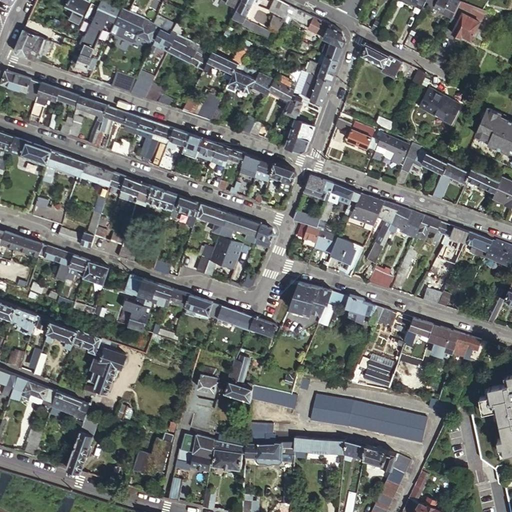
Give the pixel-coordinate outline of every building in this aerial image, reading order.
[(90,0),(68,0),(66,4),(84,13),(90,0)] [(113,13),(117,5),(105,0),(99,0),(97,6),(91,3),(87,12),(109,22),(114,14),(113,13)] [(122,5),(130,9),(133,4),(124,0),(119,0),(118,3),(122,5)] [(268,36),(273,38),(276,33),(275,31),(245,19),(253,1),(250,0),(240,0),(237,7),(233,16),(233,17),(242,22),(242,23),(248,26),(269,35),(268,36)] [(273,0),(270,8),(284,15),(290,3),(283,0),(273,0)] [(425,0),(425,1),(428,2),(426,7),(433,10),(434,9),(435,6),(437,0),(425,0)] [(453,14),(457,8),(447,4),(449,0),(437,0),(435,6),(441,8),(453,14)] [(471,38),(485,9),(460,1),(457,8),(453,14),(452,17),(450,21),(456,24),(454,30),(452,33),(461,38),(463,34),(471,38)] [(322,36),(324,36),(330,22),(290,3),(284,15),(286,16),(284,20),(288,22),(292,16),(310,25),(309,27),(322,34),(322,36)] [(118,14),(116,19),(137,29),(136,30),(152,38),(153,36),(159,23),(154,21),(138,12),(131,9),(130,9),(122,5),(118,14)] [(439,12),(452,17),(453,14),(441,8),(439,12)] [(138,12),(154,21),(156,17),(139,9),(138,10),(138,12)] [(166,21),(157,16),(156,17),(154,21),(159,23),(164,25),(166,21)] [(282,19),(277,16),(273,26),(278,28),(282,19)] [(28,21),(25,27),(38,33),(38,32),(39,30),(36,29),(38,25),(28,21)] [(175,25),(166,21),(164,25),(159,23),(153,36),(168,43),(172,32),(177,35),(178,31),(174,29),(175,25)] [(183,24),(177,21),(175,25),(174,29),(178,31),(179,31),(183,24)] [(450,21),(447,26),(454,30),(456,24),(450,21)] [(324,36),(333,40),(338,27),(330,22),(324,36)] [(229,25),(225,32),(230,34),(233,27),(229,25)] [(52,38),(38,32),(38,33),(25,27),(21,36),(16,47),(18,52),(40,59),(43,52),(46,53),(46,52),(51,39),(52,38)] [(345,44),(347,39),(343,29),(338,27),(333,40),(345,44)] [(307,32),(300,29),(294,42),(300,45),(302,42),(307,32)] [(179,31),(178,31),(177,35),(172,32),(168,43),(165,50),(191,61),(192,61),(203,66),(212,49),(179,31)] [(249,45),(254,35),(248,32),(243,42),(249,45)] [(57,41),(51,39),(46,52),(52,55),(53,53),(57,41)] [(330,45),(327,54),(339,59),(345,44),(333,40),(331,42),(330,45)] [(68,46),(57,41),(53,53),(63,58),(68,46)] [(322,52),(327,54),(330,45),(325,43),(322,52)] [(365,43),(361,54),(384,65),(389,54),(365,43)] [(242,57),(247,47),(241,44),(236,54),(242,57)] [(82,50),(75,48),(72,59),(77,61),(80,54),(77,53),(78,50),(81,51),(82,50)] [(232,59),(215,50),(212,49),(203,66),(202,67),(207,70),(211,62),(225,69),(223,72),(231,75),(232,73),(238,62),(232,59)] [(429,49),(425,57),(430,60),(433,53),(434,52),(429,49)] [(98,57),(92,54),(83,51),(82,50),(81,51),(78,50),(77,53),(80,54),(77,61),(94,68),(98,57)] [(318,63),(323,65),(335,70),(339,59),(327,54),(322,52),(318,63)] [(235,53),(232,59),(238,62),(239,62),(242,57),(236,54),(235,53)] [(390,68),(395,58),(389,54),(384,65),(390,68)] [(110,70),(113,62),(100,57),(97,64),(110,70)] [(286,63),(276,59),(272,68),(282,73),(286,63)] [(319,76),(323,65),(318,63),(312,61),(309,69),(308,72),(313,74),(319,76)] [(239,62),(238,62),(232,73),(227,84),(235,88),(238,83),(250,89),(250,88),(251,86),(255,77),(246,73),(249,67),(239,62)] [(323,65),(319,76),(331,80),(335,70),(323,65)] [(253,69),(249,67),(246,73),(255,77),(256,75),(251,73),(253,69)] [(42,80),(6,68),(2,81),(27,90),(26,93),(37,97),(38,92),(42,80)] [(422,84),(428,74),(419,69),(413,80),(422,84)] [(274,79),(258,71),(256,75),(255,77),(251,86),(267,94),(269,90),(274,79)] [(132,91),(138,93),(144,78),(138,76),(134,86),(132,91)] [(327,92),(331,80),(319,76),(318,79),(314,88),(327,92)] [(313,77),(309,85),(314,88),(318,79),(313,77)] [(138,93),(146,95),(152,82),(152,81),(144,78),(138,93)] [(284,83),(274,79),(269,90),(288,98),(292,87),(284,83)] [(285,79),(284,83),(292,87),(311,96),(313,92),(308,89),(285,79)] [(61,87),(42,80),(38,92),(51,96),(57,99),(59,95),(61,87)] [(165,87),(152,82),(146,95),(170,104),(173,98),(162,93),(165,87)] [(80,93),(61,87),(59,95),(78,102),(80,93)] [(323,102),(327,92),(314,88),(313,92),(311,96),(323,102)] [(462,105),(428,89),(419,106),(453,123),(462,105)] [(295,91),(286,109),(297,114),(304,101),(300,99),(302,95),(295,91)] [(51,96),(38,92),(37,97),(36,100),(46,103),(48,101),(51,96)] [(217,104),(220,98),(208,92),(203,102),(209,105),(204,115),(211,118),(217,104)] [(108,103),(80,93),(78,102),(77,103),(100,112),(99,116),(104,117),(108,103)] [(184,108),(194,112),(200,100),(189,96),(184,108)] [(323,102),(311,96),(307,104),(320,110),(323,102)] [(41,116),(46,103),(36,100),(32,113),(41,116)] [(209,105),(203,102),(198,113),(204,115),(209,105)] [(118,106),(108,103),(104,117),(96,142),(101,144),(105,130),(109,115),(115,117),(118,106)] [(211,118),(219,121),(226,108),(217,104),(211,118)] [(142,114),(118,106),(115,117),(126,121),(138,125),(142,114)] [(498,113),(484,107),(473,134),(486,140),(485,143),(507,151),(508,149),(511,150),(511,121),(498,115),(498,113)] [(58,113),(54,111),(49,126),(52,127),(54,123),(58,113)] [(511,118),(499,113),(498,113),(498,115),(511,121),(511,118)] [(62,130),(69,133),(73,118),(74,115),(70,114),(68,120),(65,119),(62,130)] [(158,120),(142,114),(138,125),(154,131),(158,120)] [(109,115),(105,130),(111,132),(115,117),(109,115)] [(96,142),(104,117),(99,116),(94,129),(93,132),(93,133),(92,136),(91,140),(96,142)] [(394,122),(379,116),(377,120),(376,123),(390,129),(394,122)] [(298,118),(298,117),(293,129),(311,136),(315,124),(298,118)] [(349,122),(337,117),(335,124),(347,129),(349,122)] [(82,121),(73,118),(69,133),(77,136),(82,121)] [(251,131),(255,121),(250,118),(246,129),(251,131)] [(174,126),(158,120),(154,131),(170,137),(174,126)] [(138,125),(126,121),(124,127),(136,131),(136,130),(138,125)] [(251,131),(258,134),(262,124),(255,121),(251,131)] [(284,125),(278,122),(271,138),(278,141),(284,125)] [(154,131),(138,125),(136,130),(147,133),(152,135),(154,131)] [(189,131),(174,126),(170,137),(175,138),(185,142),(189,131)] [(357,131),(369,136),(371,131),(359,126),(357,131)] [(357,131),(351,128),(348,137),(368,145),(372,136),(369,136),(357,131)] [(15,135),(0,129),(0,144),(10,148),(11,148),(15,135)] [(311,136),(293,129),(291,133),(287,131),(284,138),(288,140),(287,144),(302,149),(307,147),(311,136)] [(170,137),(154,131),(152,135),(152,137),(156,139),(168,143),(170,137)] [(204,136),(189,131),(185,142),(200,147),(204,136)] [(152,135),(147,133),(141,152),(144,153),(143,156),(145,156),(152,137),(152,135)] [(409,143),(383,133),(376,149),(383,152),(386,146),(395,149),(404,153),(405,154),(409,143)] [(118,150),(123,136),(117,134),(112,148),(118,150)] [(486,140),(473,134),(467,148),(511,167),(511,150),(508,149),(507,151),(485,143),(486,140)] [(53,148),(15,135),(11,148),(49,162),(53,148)] [(128,154),(133,140),(123,136),(118,150),(128,154)] [(218,141),(204,136),(200,147),(206,149),(204,155),(209,156),(209,159),(211,160),(214,151),(218,141)] [(152,137),(145,156),(144,159),(148,160),(149,157),(150,158),(156,139),(152,137)] [(133,139),(133,140),(128,154),(134,156),(139,141),(133,139)] [(231,146),(218,141),(214,151),(211,160),(225,165),(228,156),(231,146)] [(200,147),(185,142),(184,147),(182,151),(197,156),(200,147)] [(0,152),(8,155),(10,148),(0,144),(0,152)] [(247,151),(231,146),(228,156),(232,158),(243,162),(247,151)] [(386,146),(383,152),(392,156),(395,149),(386,146)] [(61,151),(53,148),(49,162),(46,170),(55,173),(57,165),(61,151)] [(165,151),(159,148),(154,163),(160,165),(165,152),(165,151)] [(399,165),(404,153),(395,149),(392,156),(390,161),(399,165)] [(422,163),(427,152),(420,149),(415,160),(422,163)] [(261,156),(247,151),(243,162),(258,167),(261,156)] [(83,159),(64,152),(60,166),(79,172),(83,159)] [(177,157),(165,152),(160,165),(173,169),(177,157)] [(442,171),(447,160),(427,152),(422,163),(442,171)] [(276,161),(261,156),(258,167),(272,172),(276,161)] [(457,161),(448,157),(447,160),(442,171),(450,175),(465,181),(467,178),(471,167),(466,165),(464,168),(456,164),(457,161)] [(86,160),(82,173),(110,183),(114,170),(86,160)] [(192,169),(194,164),(184,160),(184,161),(184,162),(183,164),(180,172),(189,175),(192,169)] [(295,168),(276,161),(272,172),(269,179),(281,183),(280,187),(291,191),(298,172),(295,168)] [(272,172),(258,167),(255,175),(269,180),(269,179),(272,172)] [(489,175),(471,167),(467,178),(485,185),(489,175)] [(407,173),(400,169),(394,182),(402,185),(407,173)] [(46,170),(44,178),(52,181),(55,173),(46,170)] [(114,170),(110,183),(123,188),(128,175),(114,170)] [(450,175),(442,171),(439,178),(446,181),(450,175)] [(334,181),(312,172),(305,190),(328,198),(334,181)] [(38,185),(4,174),(0,189),(0,202),(21,209),(30,212),(33,201),(38,185)] [(128,175),(123,188),(121,196),(130,199),(137,178),(128,175)] [(485,185),(490,187),(494,177),(489,175),(485,185)] [(511,180),(510,180),(501,176),(499,179),(495,190),(492,196),(505,202),(504,204),(511,207),(511,205),(511,180)] [(490,187),(495,190),(499,179),(494,177),(490,187)] [(137,178),(130,199),(137,202),(138,198),(144,180),(137,178)] [(228,181),(221,179),(219,186),(226,188),(228,181)] [(144,180),(138,198),(147,201),(148,197),(174,206),(175,205),(178,193),(144,180)] [(362,190),(334,181),(328,198),(319,227),(322,228),(328,230),(329,227),(327,226),(334,202),(354,209),(362,190)] [(51,184),(43,182),(41,189),(49,192),(50,188),(51,184)] [(102,211),(109,186),(102,184),(95,209),(102,211)] [(436,185),(432,195),(440,197),(443,188),(436,185)] [(74,190),(64,187),(61,196),(71,200),(74,190)] [(52,189),(50,188),(49,192),(41,189),(40,194),(49,197),(52,189)] [(384,198),(362,190),(354,209),(376,217),(377,214),(377,215),(384,198)] [(450,201),(456,203),(460,193),(454,191),(450,201)] [(202,201),(178,193),(175,205),(193,211),(189,223),(194,225),(198,213),(202,201)] [(40,194),(37,203),(34,213),(63,222),(64,223),(70,203),(71,200),(61,196),(58,205),(48,202),(49,197),(40,194)] [(400,204),(384,198),(377,215),(385,217),(394,221),(400,204)] [(202,201),(198,213),(223,222),(228,210),(202,201)] [(412,208),(400,204),(394,221),(391,227),(395,229),(398,222),(406,225),(412,208)] [(412,208),(406,225),(405,228),(408,230),(413,231),(416,224),(420,225),(425,213),(412,208)] [(102,211),(95,209),(91,221),(99,223),(102,211)] [(228,210),(223,222),(220,231),(231,235),(235,225),(242,228),(258,233),(262,222),(228,210)] [(113,229),(118,231),(125,213),(120,211),(113,229)] [(425,213),(420,225),(416,233),(425,237),(428,235),(431,228),(437,230),(442,219),(425,213)] [(105,225),(108,217),(102,215),(99,223),(105,225)] [(394,221),(385,217),(368,256),(377,260),(391,227),(394,221)] [(76,228),(78,221),(72,219),(70,226),(76,228)] [(442,219),(437,230),(434,238),(439,240),(442,233),(445,234),(442,242),(445,243),(450,245),(452,241),(458,225),(442,219)] [(85,231),(85,233),(82,241),(92,245),(95,233),(98,226),(99,223),(91,221),(90,223),(86,222),(84,227),(89,228),(88,231),(85,231)] [(305,235),(309,224),(303,221),(299,233),(305,235)] [(274,226),(262,222),(258,233),(257,235),(272,241),(276,231),(274,226)] [(322,228),(319,227),(309,224),(305,235),(317,240),(322,228)] [(82,241),(85,233),(62,225),(59,233),(82,241)] [(458,225),(452,241),(463,246),(461,249),(457,255),(463,257),(472,242),(478,232),(458,225)] [(95,233),(106,237),(107,233),(104,231),(102,231),(100,230),(101,227),(98,226),(95,233)] [(258,233),(242,228),(240,235),(255,240),(257,235),(258,233)] [(340,235),(328,230),(322,228),(317,240),(332,245),(330,250),(333,252),(340,236),(340,235)] [(19,234),(6,230),(2,242),(15,246),(19,234)] [(478,232),(472,242),(478,245),(488,249),(494,238),(494,237),(479,231),(478,232)] [(243,242),(220,233),(211,258),(234,265),(243,242)] [(19,234),(15,246),(40,255),(44,242),(19,234)] [(270,245),(272,241),(257,235),(255,240),(270,245)] [(340,236),(333,252),(344,256),(352,259),(356,247),(353,246),(355,241),(340,236)] [(494,238),(488,249),(486,253),(510,263),(511,258),(511,242),(497,237),(496,239),(494,238)] [(332,245),(317,240),(315,245),(330,250),(332,245)] [(452,241),(450,245),(461,249),(463,246),(452,241)] [(119,255),(134,260),(138,248),(123,243),(119,255)] [(75,252),(49,244),(45,255),(61,261),(56,276),(65,279),(66,276),(69,270),(75,252)] [(486,253),(488,249),(478,245),(476,251),(485,255),(486,253)] [(415,252),(409,249),(398,274),(404,277),(415,252)] [(75,252),(69,270),(72,271),(74,265),(87,270),(91,258),(75,252)] [(198,268),(204,270),(209,257),(202,254),(198,268)] [(100,261),(91,258),(87,270),(85,276),(94,279),(100,261)] [(171,264),(157,259),(154,267),(168,271),(171,264)] [(94,279),(105,282),(111,265),(100,261),(94,279)] [(385,267),(376,263),(370,280),(380,283),(386,268),(388,269),(390,266),(386,264),(385,267)] [(69,270),(66,276),(75,278),(77,273),(85,276),(87,270),(74,265),(72,271),(69,270)] [(254,283),(259,272),(248,268),(243,283),(250,285),(254,283)] [(390,272),(391,270),(388,269),(386,268),(380,283),(389,286),(394,274),(390,272)] [(155,298),(159,282),(132,272),(127,287),(140,292),(149,296),(155,298)] [(324,285),(301,279),(291,305),(312,311),(313,309),(324,312),(328,303),(333,289),(334,288),(324,285)] [(56,298),(58,292),(34,282),(32,288),(56,298)] [(171,296),(174,287),(159,282),(155,298),(154,300),(168,305),(171,296)] [(437,302),(444,290),(429,285),(425,297),(437,302)] [(506,297),(509,289),(500,285),(496,292),(506,297)] [(187,305),(191,292),(174,287),(171,296),(176,297),(175,301),(187,305)] [(437,302),(447,305),(454,291),(446,287),(444,290),(437,302)] [(348,293),(333,289),(328,303),(338,306),(343,308),(348,293)] [(191,292),(187,305),(219,316),(224,303),(191,292)] [(350,292),(350,294),(346,305),(365,310),(367,305),(368,306),(374,308),(377,303),(364,298),(365,296),(350,292)] [(495,320),(505,298),(506,297),(496,292),(486,316),(495,320)] [(348,293),(343,308),(351,310),(349,319),(362,323),(368,306),(367,305),(365,310),(346,305),(350,294),(348,293)] [(60,295),(58,300),(74,306),(75,306),(77,301),(60,295)] [(0,311),(15,317),(19,304),(0,296),(0,311)] [(151,310),(154,300),(155,298),(149,296),(148,298),(146,304),(144,303),(142,310),(135,308),(129,324),(145,330),(147,325),(151,310)] [(86,304),(77,301),(75,306),(84,309),(86,304)] [(251,327),(252,325),(257,314),(224,303),(219,316),(251,327)] [(338,306),(328,303),(324,312),(320,322),(329,326),(338,306)] [(377,303),(374,308),(365,328),(372,331),(378,319),(385,305),(377,303)] [(19,304),(15,317),(14,319),(24,322),(23,327),(33,330),(35,322),(39,312),(19,304)] [(96,308),(86,304),(84,309),(95,313),(96,308)] [(110,316),(113,307),(104,304),(100,313),(110,316)] [(385,305),(378,319),(387,323),(394,308),(385,305)] [(156,311),(151,310),(147,325),(152,326),(156,311)] [(39,312),(35,322),(50,328),(53,317),(39,312)] [(257,314),(252,325),(274,332),(279,322),(257,314)] [(435,321),(414,315),(406,340),(413,342),(417,328),(431,333),(435,321)] [(53,317),(50,328),(46,339),(52,341),(55,333),(68,337),(65,346),(72,349),(75,340),(79,327),(53,317)] [(441,324),(435,321),(431,333),(430,336),(430,337),(436,339),(441,324)] [(455,349),(458,341),(461,330),(441,324),(436,339),(436,343),(455,349)] [(79,327),(75,340),(90,345),(89,349),(97,352),(102,336),(79,327)] [(461,330),(458,341),(467,344),(480,347),(483,336),(461,330)] [(467,344),(458,341),(455,349),(455,350),(464,353),(464,352),(467,344)] [(101,357),(95,356),(91,366),(92,367),(96,368),(93,377),(98,380),(96,384),(109,389),(115,375),(117,375),(119,374),(122,367),(123,367),(124,367),(125,366),(126,365),(127,362),(129,357),(129,356),(128,355),(126,354),(126,353),(106,345),(101,357)] [(37,365),(40,356),(43,348),(37,346),(31,363),(37,365)] [(20,367),(25,353),(13,349),(8,362),(20,367)] [(232,376),(244,379),(250,356),(239,353),(233,373),(232,376)] [(395,366),(397,361),(371,353),(369,358),(395,366)] [(236,357),(230,355),(228,363),(227,362),(223,372),(230,374),(230,372),(236,357)] [(387,384),(395,366),(369,358),(362,376),(387,384)] [(203,365),(202,367),(199,387),(217,390),(220,390),(221,383),(217,382),(218,375),(215,367),(203,365)] [(0,385),(0,388),(12,393),(19,374),(0,366),(0,378),(2,379),(0,385)] [(360,371),(354,369),(349,380),(355,381),(360,371)] [(511,371),(508,373),(509,380),(489,383),(490,391),(480,392),(482,408),(494,406),(499,435),(495,436),(497,443),(501,443),(502,450),(511,448),(511,371)] [(60,382),(63,375),(56,372),(53,380),(60,382)] [(230,372),(230,374),(228,379),(243,383),(244,379),(232,376),(233,373),(230,372)] [(43,400),(54,404),(59,389),(19,374),(12,393),(11,397),(19,400),(23,389),(44,396),(43,400)] [(307,388),(310,377),(304,375),(301,386),(307,388)] [(243,383),(228,379),(227,379),(225,390),(251,397),(251,396),(254,385),(243,383)] [(84,391),(86,385),(78,382),(77,385),(74,384),(72,387),(84,391)] [(87,383),(86,385),(84,391),(92,394),(93,394),(96,395),(99,387),(87,383)] [(299,393),(254,384),(254,385),(251,396),(295,406),(299,393)] [(91,402),(90,402),(61,389),(59,389),(54,404),(52,411),(61,414),(64,407),(86,415),(88,411),(89,406),(91,402)] [(351,398),(317,393),(311,418),(346,423),(349,423),(350,423),(351,423),(423,440),(428,416),(354,398),(352,398),(351,398)] [(457,400),(441,397),(432,395),(429,405),(442,410),(441,412),(450,414),(457,400)] [(122,403),(117,416),(124,419),(128,406),(122,403)] [(179,424),(187,426),(192,415),(185,412),(179,424)] [(250,420),(247,441),(266,441),(266,440),(267,433),(273,433),(274,422),(250,420)] [(26,451),(36,455),(45,427),(35,423),(26,451)] [(94,434),(81,429),(68,465),(81,469),(86,455),(87,455),(90,454),(93,446),(91,444),(90,444),(94,434)] [(220,430),(219,438),(225,438),(234,439),(235,432),(220,430)] [(281,440),(296,440),(296,433),(281,432),(281,433),(273,433),(267,433),(266,440),(281,441),(281,440)] [(344,451),(345,451),(346,437),(296,433),(296,440),(296,452),(296,455),(307,456),(307,449),(343,451),(344,451)] [(212,455),(215,437),(197,434),(194,451),(212,455)] [(163,470),(172,440),(157,435),(152,452),(148,451),(142,471),(154,474),(156,468),(163,470)] [(367,443),(346,437),(345,451),(364,456),(367,443)] [(238,440),(234,439),(225,438),(224,446),(237,448),(238,440)] [(296,452),(296,440),(281,440),(281,441),(266,440),(266,441),(247,441),(246,455),(257,455),(257,459),(259,461),(280,462),(282,460),(282,459),(282,452),(296,452)] [(394,465),(398,451),(367,443),(364,456),(364,458),(393,466),(394,465)] [(237,448),(224,446),(217,445),(214,463),(241,468),(244,449),(237,448)] [(60,462),(67,465),(72,451),(65,448),(60,462)] [(194,451),(179,449),(178,453),(194,456),(192,463),(192,464),(210,468),(212,455),(194,451)] [(386,511),(412,458),(400,452),(394,465),(393,466),(371,511),(386,511)] [(178,453),(177,460),(192,463),(194,456),(178,453)] [(430,472),(422,468),(403,509),(408,511),(443,511),(444,511),(435,506),(438,500),(429,496),(425,504),(417,500),(430,472)] [(169,496),(179,498),(184,478),(174,475),(169,496)] [(293,501),(294,476),(285,475),(284,500),(293,501)] [(217,488),(207,486),(204,506),(213,508),(217,488)] [(242,511),(258,511),(260,500),(253,499),(253,492),(244,491),(242,511)]
